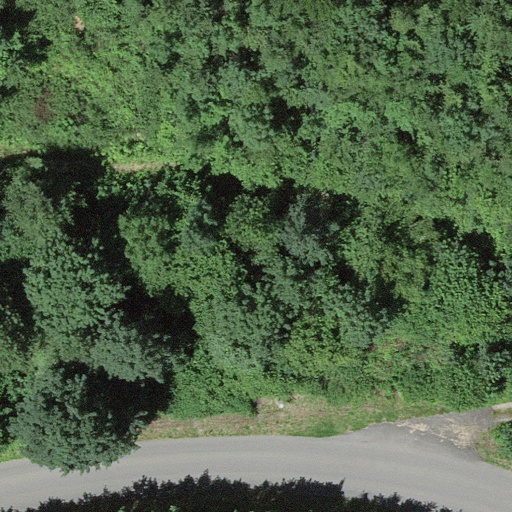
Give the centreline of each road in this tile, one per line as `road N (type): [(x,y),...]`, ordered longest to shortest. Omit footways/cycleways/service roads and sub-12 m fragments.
road 1 (tertiary): [(0,483),(187,445),(359,463),(511,507)]
road 2 (track): [(0,151),(445,218),(511,246)]
road 3 (track): [(511,419),(359,463)]
